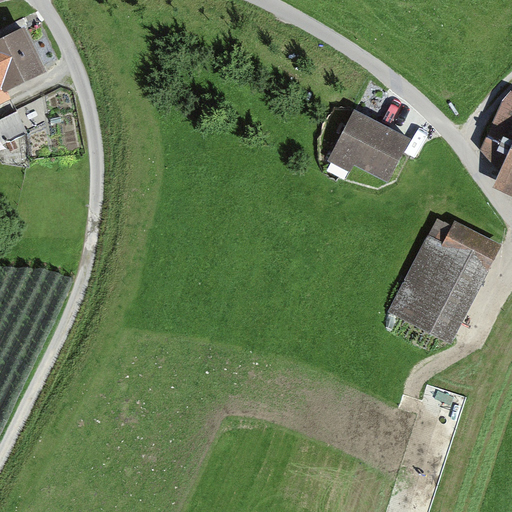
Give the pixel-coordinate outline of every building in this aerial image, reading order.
[(0,104),(4,103),(0,93),(0,91),(46,69),(24,27),(0,37),(0,104)] [(511,91),(511,92),(481,153),(505,164),(494,185),(511,193),(511,91)] [(11,137),(28,130),(21,113),(4,120),(11,137)] [(411,141),(355,113),(332,160),(388,188),(411,141)] [(452,344),(497,248),(455,228),(445,250),(423,240),(389,314),(452,344)]
